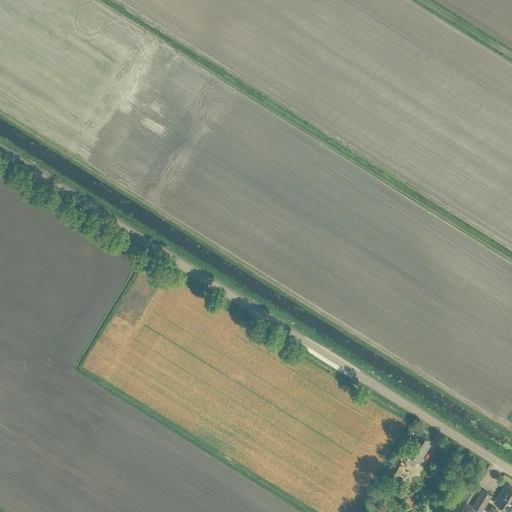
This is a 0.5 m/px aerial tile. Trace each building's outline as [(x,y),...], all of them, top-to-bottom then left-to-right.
[(418,462),(430,443),(427,442),(430,438),(419,431),(405,453),(418,462)] [(396,479),(405,466),(396,460),(387,473),(396,479)] [(509,511),(511,506),(511,486),(506,483),(494,502),(509,511)] [(481,511),(492,495),(483,489),(472,506),(481,511)] [(411,503),(415,497),(407,493),(404,499),(411,503)]
